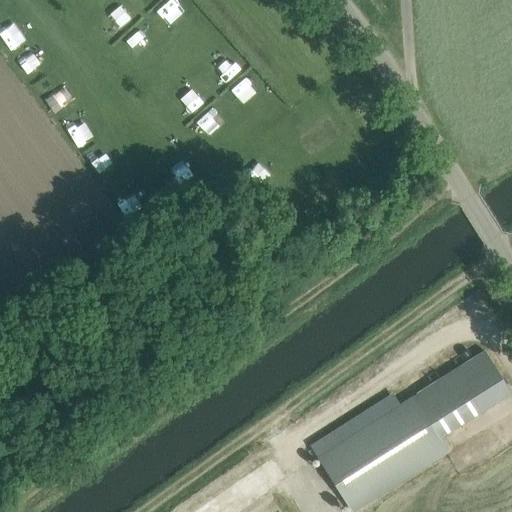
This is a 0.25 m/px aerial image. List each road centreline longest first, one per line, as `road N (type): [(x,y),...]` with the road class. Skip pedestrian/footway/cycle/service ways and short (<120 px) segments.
road 1 (track): [(11,511),(471,185)]
road 2 (track): [(149,511),(507,244)]
road 3 (unclassified): [(511,252),(411,103)]
road 4 (unclassified): [(411,103),(331,0)]
